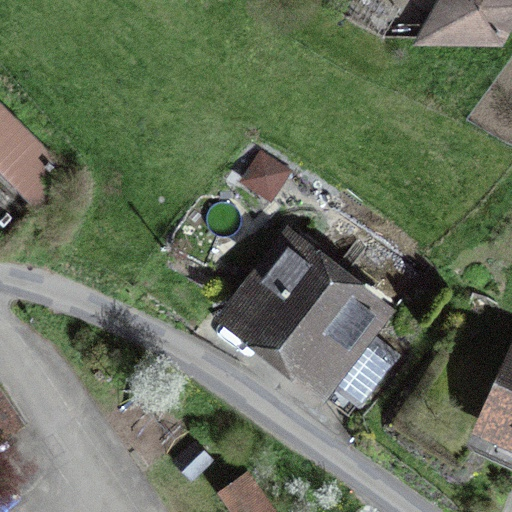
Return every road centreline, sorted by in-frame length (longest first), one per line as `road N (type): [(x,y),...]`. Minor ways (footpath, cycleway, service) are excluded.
road 1 (unclassified): [(0,277),(161,343),(408,511)]
road 2 (residential): [(115,511),(0,340)]
